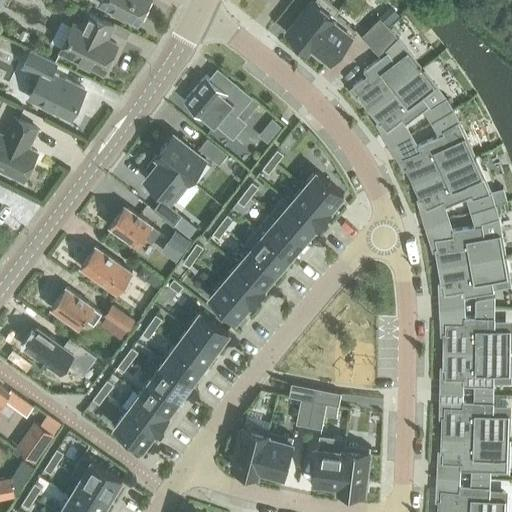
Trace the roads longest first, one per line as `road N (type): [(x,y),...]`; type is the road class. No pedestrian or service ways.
road 1 (tertiary): [(0,287),(179,47),(202,4)]
road 2 (residential): [(186,475),(351,259),(391,229)]
road 3 (residential): [(202,4),(288,74),(360,160),(391,229)]
road 4 (residential): [(391,229),(402,257),(408,345),(404,511)]
road 5 (residential): [(371,511),(291,503),(186,475)]
